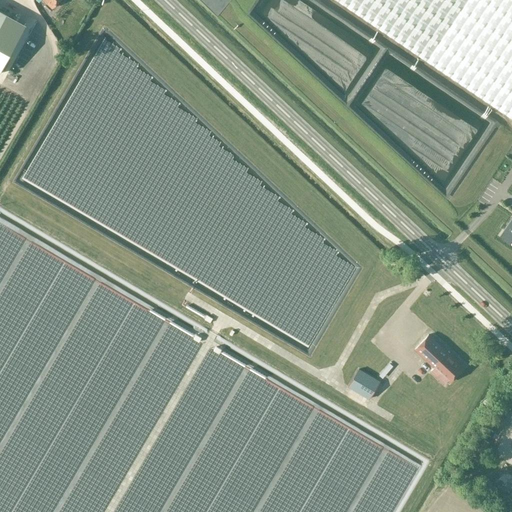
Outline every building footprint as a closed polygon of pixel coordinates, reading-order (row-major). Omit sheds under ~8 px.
[(511,0),(338,0),(511,117),(511,0)] [(0,19),(0,71),(25,26),(6,15),(3,21),(0,19)] [(44,68),(50,57),(43,53),(37,63),(44,68)] [(511,219),(502,235),(511,240),(510,241),(511,242),(511,219)] [(366,324),(377,330),(389,310),(378,303),(366,324)] [(463,367),(428,335),(414,349),(449,382),(463,367)] [(379,382),(358,369),(348,387),(369,399),(379,382)] [(391,384),(394,387),(406,376),(403,373),(391,384)] [(480,437),(469,455),(478,460),(488,442),(480,437)]
